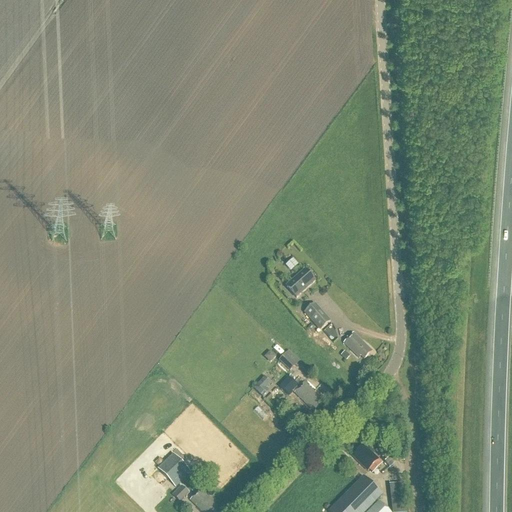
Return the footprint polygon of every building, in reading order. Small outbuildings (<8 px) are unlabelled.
[(290,266),(297,273),(306,263),(298,257),(290,266)] [(298,300),(316,284),(306,272),(287,288),(298,300)] [(322,333),(332,324),(316,306),(306,315),(322,333)] [(364,362),(372,354),(354,335),(344,345),(360,361),(361,359),(364,362)] [(290,373),(300,363),(289,352),(279,362),(290,373)] [(345,352),(341,356),(347,361),(350,357),(345,352)] [(264,400),(269,393),(266,390),(271,385),(265,379),(254,391),(264,400)] [(289,397),(297,389),(288,381),(280,389),(289,397)] [(315,412),(324,403),(305,384),(295,395),(310,411),(312,409),(315,412)] [(382,460),(389,453),(382,446),(375,452),(382,460)] [(372,475),(382,465),(378,461),(363,447),(355,456),(357,458),(355,460),(368,472),(369,471),(372,475)] [(390,469),(398,462),(390,454),(382,461),(390,469)] [(183,467),(173,456),(158,471),(161,475),(148,487),(153,493),(167,481),(168,482),(183,467)] [(367,511),(382,497),(363,478),(330,511),(367,511)] [(389,486),(391,511),(406,511),(404,485),(389,486)] [(180,505),(189,495),(182,489),(173,498),(180,505)] [(216,511),(218,510),(201,493),(191,503),(200,511),(216,511)] [(387,511),(378,503),(369,511),(387,511)]
